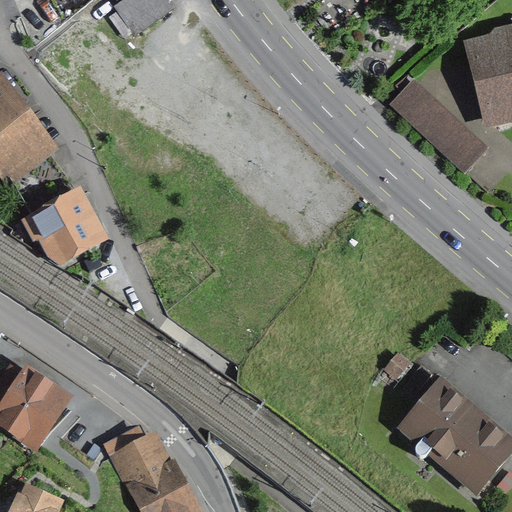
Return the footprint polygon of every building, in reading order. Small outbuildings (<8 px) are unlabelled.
[(14,0),(27,35),(38,47),(89,0),(14,0)] [(175,8),(168,0),(123,0),(113,7),(135,37),(175,8)] [(169,103),(158,98),(164,92),(163,91),(84,8),(33,57),(113,141),(119,135),(142,159),(162,140),(168,146),(184,131),(178,125),(183,121),(185,119),(169,103)] [(485,129),(510,123),(511,123),(511,23),(494,28),(487,35),(463,41),(485,129)] [(490,148),(414,78),(389,105),(465,174),(490,148)] [(3,80),(0,81),(0,179),(10,193),(59,158),(3,80)] [(67,271),(109,247),(82,194),(28,222),(54,263),(67,271)] [(413,365),(400,354),(387,369),(400,381),(413,365)] [(414,397),(432,376),(421,366),(403,388),(414,397)] [(74,406),(28,372),(24,378),(12,370),(0,385),(0,429),(37,457),(74,406)] [(396,428),(417,446),(416,448),(416,451),(416,453),(418,456),(420,457),(423,458),(426,457),(428,456),(428,455),(476,496),(511,453),(511,435),(441,375),(396,428)] [(196,511),(147,435),(110,455),(137,511),(196,511)] [(511,473),(509,471),(494,490),(503,498),(511,487),(511,473)] [(61,511),(64,507),(27,488),(14,511),(61,511)]
